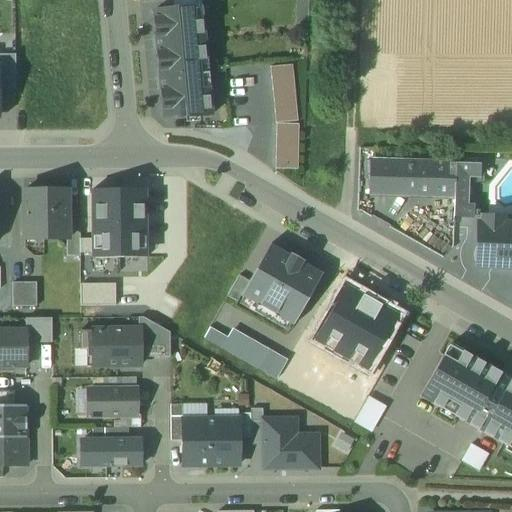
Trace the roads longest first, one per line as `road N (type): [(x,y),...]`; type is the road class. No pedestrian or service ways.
road 1 (residential): [(130,157),(200,160),(231,173),(511,336)]
road 2 (residential): [(163,493),(383,490),(400,511)]
road 3 (track): [(352,244),(358,0)]
road 4 (residential): [(115,0),(130,157)]
road 5 (residential): [(0,159),(130,157)]
